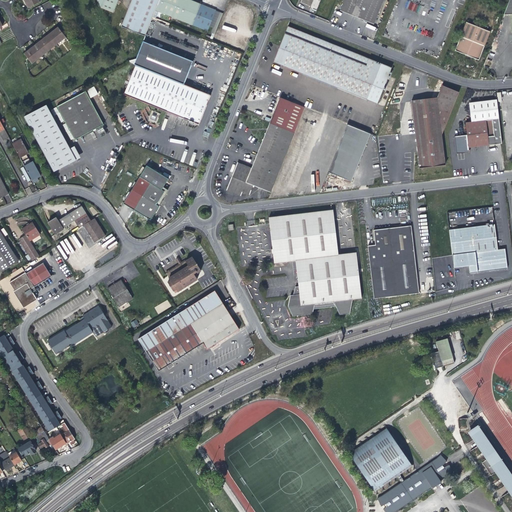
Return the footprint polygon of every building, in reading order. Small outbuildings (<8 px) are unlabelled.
[(23,0),(26,4),(29,9),(40,3),(39,0),(23,0)] [(97,0),(102,8),(114,13),(118,0),(97,0)] [(145,36),(152,17),(155,11),(159,0),(131,0),(121,27),(145,36)] [(159,0),(155,11),(193,26),(201,5),(188,0),(159,0)] [(344,0),(340,10),(374,24),(383,0),(344,0)] [(511,0),(510,0),(504,15),(494,40),(505,39),(511,38),(511,0)] [(201,5),(193,26),(200,29),(209,8),(201,5)] [(209,8),(200,29),(208,32),(216,11),(209,8)] [(490,31),(467,22),(459,43),(482,53),(490,31)] [(288,26),(273,62),(378,104),(392,68),(288,26)] [(32,65),(66,38),(58,27),(53,32),(46,37),(39,43),(30,49),(24,54),(32,65)] [(163,76),(184,85),(194,62),(144,41),(135,64),(136,65),(163,76)] [(482,53),(459,43),(456,51),(479,60),(482,53)] [(136,65),(135,67),(123,94),(133,98),(152,105),(199,125),(211,95),(184,85),(163,76),(136,65)] [(417,149),(419,169),(445,165),(441,136),(459,92),(442,85),(436,97),(411,100),(417,149)] [(56,106),(74,140),(89,133),(103,125),(86,91),(56,106)] [(305,107),(280,98),(267,130),(260,148),(257,154),(252,168),(246,183),(254,186),(270,193),(305,107)] [(53,171),(75,159),(69,148),(46,104),(25,115),(53,171)] [(503,143),(501,114),(487,115),(487,120),(467,122),(468,134),(469,147),(491,145),(503,143)] [(9,139),(0,121),(0,135),(3,142),(9,139)] [(352,181),(370,133),(346,124),(329,173),(352,181)] [(469,147),(468,134),(455,135),(457,154),(466,153),(470,152),(469,147)] [(13,145),(23,163),(29,160),(27,155),(29,154),(26,149),(21,140),(13,145)] [(74,146),(69,148),(75,159),(80,157),(74,146)] [(31,164),(29,160),(23,163),(32,181),(37,178),(38,177),(41,176),(34,162),(31,164)] [(246,183),(252,168),(238,162),(227,190),(241,196),(243,191),(251,194),(254,186),(246,183)] [(147,165),(124,203),(151,220),(159,206),(156,204),(158,202),(161,204),(162,201),(160,199),(163,194),(164,195),(167,190),(163,188),(169,179),(147,165)] [(0,198),(8,194),(0,178),(0,198)] [(63,228),(75,220),(86,213),(82,206),(70,213),(58,220),(56,217),(48,223),(56,235),(64,229),(63,228)] [(271,217),(277,263),(296,261),(299,287),(295,287),(293,295),(290,295),(288,306),(293,316),(312,314),(313,309),(336,306),(339,315),(350,314),(352,300),(361,299),(356,252),(338,255),(333,210),(271,217)] [(82,222),(84,225),(91,221),(86,213),(75,220),(78,225),(82,222)] [(94,219),(91,221),(84,225),(95,243),(100,239),(105,236),(94,219)] [(33,260),(41,255),(32,240),(43,233),(35,222),(30,225),(24,228),(28,233),(19,239),(29,254),(26,256),(28,260),(31,258),(33,260)] [(497,247),(493,222),(448,227),(451,255),(453,265),(468,264),(469,271),(507,267),(504,247),(497,247)] [(411,226),(393,227),(396,250),(401,295),(419,293),(416,271),(414,271),(413,263),(415,263),(413,247),(411,226)] [(373,298),(401,295),(396,250),(393,227),(373,230),(375,245),(376,252),(368,253),(373,298)] [(0,270),(1,272),(18,261),(0,232),(0,270)] [(368,246),(368,253),(376,252),(375,245),(368,246)] [(193,255),(190,257),(190,258),(187,260),(187,259),(183,261),(181,263),(167,271),(171,278),(169,279),(173,285),(174,288),(175,288),(176,290),(178,289),(179,289),(188,283),(199,277),(197,274),(200,272),(199,270),(202,268),(193,255)] [(10,282),(15,291),(14,292),(24,308),(37,299),(33,294),(31,289),(34,287),(43,282),(52,276),(43,263),(35,268),(26,274),(26,273),(10,282)] [(109,285),(121,304),(135,295),(123,276),(118,280),(117,280),(116,279),(115,281),(109,285)] [(223,303),(215,291),(163,323),(138,339),(158,371),(174,361),(183,356),(203,343),(207,349),(217,343),(239,329),(223,303)] [(47,339),(54,352),(73,345),(93,333),(96,337),(105,331),(106,332),(107,331),(107,330),(104,326),(109,323),(99,306),(83,316),(80,319),(81,321),(47,339)] [(134,328),(139,324),(136,319),(130,323),(134,328)] [(6,339),(4,335),(0,337),(0,348),(13,340),(11,337),(7,340),(6,339)] [(435,342),(441,361),(452,358),(447,338),(435,342)] [(15,344),(13,340),(0,348),(0,351),(3,357),(13,350),(12,349),(11,347),(15,344)] [(15,353),(13,350),(3,357),(8,364),(22,355),(20,352),(16,355),(15,353)] [(8,364),(12,371),(22,365),(21,363),(20,361),(24,359),(22,355),(8,364)] [(17,379),(32,370),(29,367),(25,369),(24,368),(22,365),(12,371),(17,379)] [(34,374),(32,370),(17,379),(22,387),(32,380),(30,378),(29,376),(34,374)] [(26,394),(41,385),(39,382),(34,384),(33,383),(32,380),(22,387),(26,394)] [(31,402),(41,395),(40,393),(39,391),(43,389),(41,385),(26,394),(31,402)] [(41,395),(31,402),(35,409),(50,400),(48,397),(43,399),(42,398),(41,395)] [(52,404),(50,400),(35,409),(40,417),(50,410),(49,408),(48,406),(52,404)] [(44,424),(59,415),(57,412),(53,414),(52,413),(50,410),(40,417),(44,424)] [(49,440),(46,435),(43,436),(38,428),(30,415),(28,416),(41,439),(42,442),(38,444),(42,450),(47,446),(52,444),(49,440)] [(61,419),(59,415),(44,424),(49,431),(59,425),(58,423),(57,421),(61,419)] [(69,430),(64,423),(62,424),(67,432),(63,434),(64,436),(62,437),(67,444),(69,443),(72,441),(74,439),(69,430)] [(31,435),(24,424),(17,429),(24,440),(31,435)] [(476,439),(484,433),(480,426),(471,432),(476,439)] [(401,476),(413,467),(387,430),(350,456),(376,493),(398,478),(402,485),(382,498),(378,500),(382,509),(388,506),(389,508),(384,511),(400,511),(401,511),(400,511),(405,507),(406,509),(409,506),(408,505),(411,503),(412,505),(417,501),(417,499),(419,498),(420,499),(423,497),(422,495),(428,492),(428,493),(432,491),(431,489),(434,488),(434,489),(443,483),(442,482),(450,476),(455,474),(453,470),(451,466),(445,468),(444,467),(449,463),(446,459),(443,456),(438,460),(405,482),(401,476)] [(67,444),(62,437),(60,434),(49,440),(52,444),(56,451),(67,444)] [(508,484),(511,481),(511,472),(489,439),(480,445),(508,484)] [(30,441),(18,448),(19,449),(24,457),(25,456),(24,455),(29,452),(31,455),(32,455),(33,454),(35,454),(34,452),(36,451),(35,450),(39,447),(36,443),(33,445),(30,441)] [(15,449),(8,453),(10,457),(15,465),(19,462),(22,461),(21,460),(24,458),(24,457),(19,449),(16,451),(15,449)] [(11,467),(15,465),(10,457),(1,462),(6,470),(11,467)]
